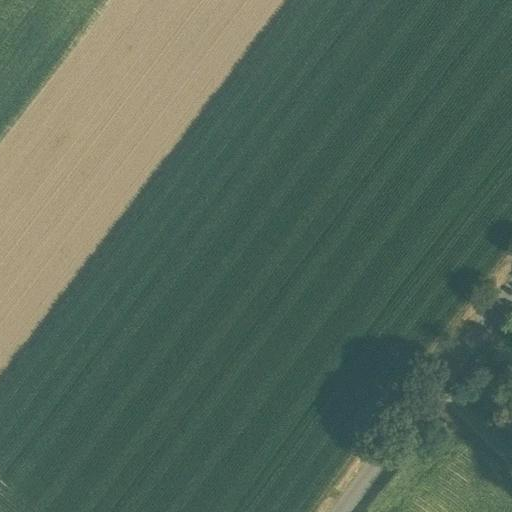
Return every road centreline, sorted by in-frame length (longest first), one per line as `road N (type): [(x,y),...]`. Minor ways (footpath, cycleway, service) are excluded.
road 1 (residential): [(340,511),(438,389)]
road 2 (residential): [(438,389),(511,293)]
